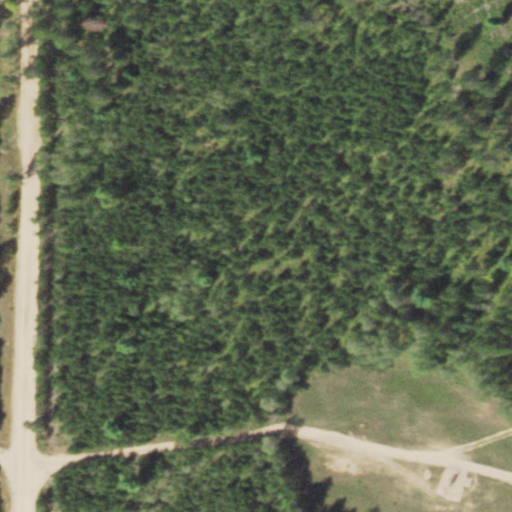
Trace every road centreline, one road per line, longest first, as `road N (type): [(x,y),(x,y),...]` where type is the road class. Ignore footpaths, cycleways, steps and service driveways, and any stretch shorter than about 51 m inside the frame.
road 1 (residential): [(22,511),(32,0)]
road 2 (track): [(511,482),(283,431),(23,475)]
